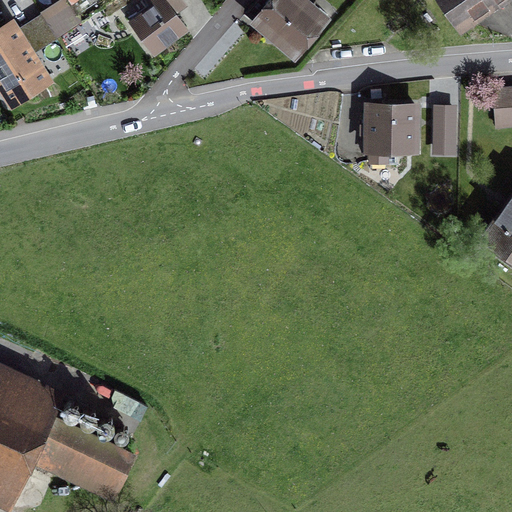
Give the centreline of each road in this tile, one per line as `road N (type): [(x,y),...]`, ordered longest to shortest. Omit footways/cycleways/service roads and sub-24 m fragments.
road 1 (residential): [(131,119),(300,81),(511,56)]
road 2 (residential): [(131,119),(238,0)]
road 3 (residential): [(0,150),(131,119)]
